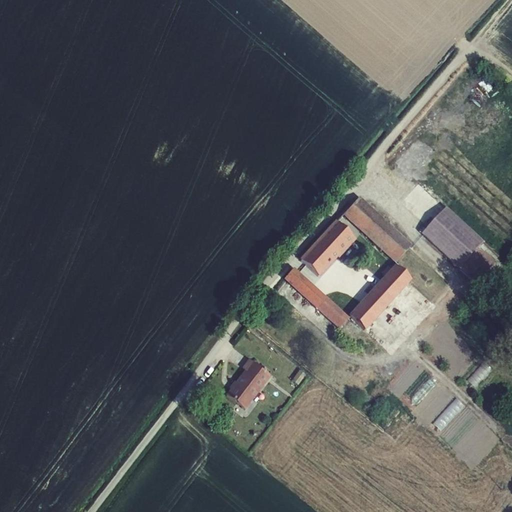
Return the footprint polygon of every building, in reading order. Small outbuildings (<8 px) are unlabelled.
[(395,263),(409,247),(357,199),(343,215),(395,263)] [(483,243),(447,209),(423,235),(459,269),(483,243)] [(335,223),(300,262),(317,277),(352,239),(335,223)] [(338,329),(347,319),(292,270),(283,280),(338,329)] [(347,319),(362,332),(405,284),(390,271),(347,319)] [(261,309),(258,313),(265,318),(268,314),(261,309)] [(244,372),(225,396),(243,410),(269,377),(248,361),(241,369),(244,372)]
